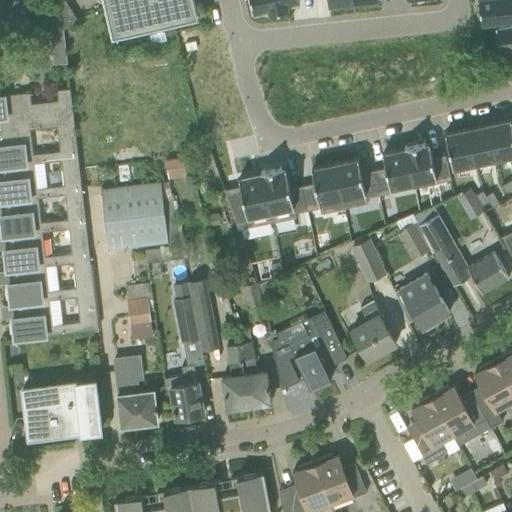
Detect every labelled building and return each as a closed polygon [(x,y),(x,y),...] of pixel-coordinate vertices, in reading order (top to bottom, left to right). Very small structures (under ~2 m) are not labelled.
[(64,0),(63,0),(58,1),(39,6),(46,38),(50,36),(63,29),(76,21),(64,0)] [(101,0),(111,41),(198,20),(193,0),(101,0)] [(249,0),(252,9),(253,9),(254,12),(268,8),(269,12),(288,7),(287,4),(299,0),(249,0)] [(511,0),(478,0),(479,4),(478,4),(479,15),(480,15),(481,22),(511,18),(511,0)] [(511,51),(511,24),(495,27),(499,53),(511,51)] [(63,29),(50,36),(51,47),(65,45),(63,29)] [(171,44),(155,47),(156,53),(158,64),(174,61),(171,44)] [(156,53),(140,55),(142,67),(158,64),(156,53)] [(31,92),(0,96),(0,124),(1,131),(29,128),(56,125),(74,123),(69,88),(54,90),(54,91),(56,91),(57,100),(31,103),(29,94),(31,94),(31,92)] [(492,123),(488,124),(495,159),(511,155),(511,128),(510,119),(498,122),(498,121),(497,121),(497,122),(493,123),(493,122),(492,122),(492,123)] [(29,128),(1,131),(2,146),(0,145),(0,166),(5,166),(33,162),(60,159),(77,157),(74,123),(56,125),(59,150),(32,154),(29,128)] [(469,128),(467,128),(474,163),(495,159),(488,124),(484,125),(484,124),(483,124),(483,125),(479,126),(479,125),(478,125),(478,126),(475,126),(474,126),(475,127),(470,128),(470,127),(469,127),(469,128)] [(457,130),(445,133),(452,168),(474,163),(467,128),(463,129),(462,129),(458,130),(457,130)] [(416,144),(405,146),(413,183),(412,183),(413,188),(437,183),(437,182),(450,179),(445,155),(432,157),(429,143),(424,144),(424,142),(422,143),(422,142),(421,142),(422,143),(417,144),(417,143),(416,144)] [(385,168),(373,170),(378,195),(392,192),(391,188),(412,183),(413,183),(405,146),(404,147),(404,148),(382,153),(385,168)] [(5,166),(6,180),(0,180),(0,201),(9,201),(9,200),(37,197),(64,193),(81,191),(77,157),(60,159),(63,185),(36,188),(33,162),(5,166)] [(170,176),(181,174),(177,157),(166,160),(170,176)] [(347,161),(334,163),(344,208),(367,203),(366,197),(378,195),(373,170),(361,173),(357,158),(354,159),(353,159),(348,160),(347,160),(347,161)] [(314,183),(302,185),(307,210),(319,207),(320,213),(344,208),(334,163),(311,168),(314,183)] [(280,167),(260,172),(261,173),(271,222),(295,216),(295,213),(307,210),(302,185),(289,188),(285,168),(281,169),(280,167)] [(240,186),(224,190),(238,229),(271,222),(261,173),(238,178),(240,186)] [(511,178),(511,179),(501,185),(505,192),(511,188),(511,178)] [(109,250),(169,242),(161,181),(102,189),(109,250)] [(482,190),(475,194),(485,210),(491,206),(485,195),(482,190)] [(9,200),(9,201),(10,214),(0,215),(0,218),(2,236),(13,235),(12,234),(41,231),(68,227),(85,226),(81,191),(64,193),(67,219),(40,222),(37,197),(9,200)] [(492,191),(485,195),(491,206),(498,202),(492,191)] [(421,209),(413,214),(418,224),(437,214),(432,206),(422,211),(421,209)] [(410,222),(399,228),(415,257),(432,247),(418,224),(413,214),(412,213),(407,216),(410,222)] [(437,214),(418,224),(432,247),(433,249),(453,285),(471,275),(481,293),(508,277),(493,251),(476,261),(472,264),(467,266),(437,214)] [(206,218),(209,229),(220,227),(217,215),(206,218)] [(12,234),(13,235),(14,248),(4,249),(6,270),(17,269),(16,268),(45,265),(72,262),(89,260),(85,226),(68,227),(71,253),(44,256),(41,231),(12,234)] [(511,230),(500,236),(511,256),(511,230)] [(370,236),(349,246),(365,280),(367,279),(385,271),(370,236)] [(167,246),(143,250),(145,263),(168,260),(167,246)] [(16,268),(17,269),(18,282),(8,283),(10,304),(20,303),(20,302),(49,299),(76,296),(93,294),(89,260),(72,262),(75,287),(48,290),(45,265),(16,268)] [(280,262),(270,264),(273,274),(282,272),(280,262)] [(434,320),(449,312),(426,272),(395,291),(409,321),(416,317),(422,327),(424,326),(426,330),(436,324),(434,320)] [(205,278),(188,281),(199,336),(201,348),(218,345),(205,278)] [(183,375),(164,378),(166,388),(170,387),(174,408),(172,408),(173,412),(175,412),(176,418),(203,413),(197,381),(193,364),(203,362),(201,348),(199,336),(188,281),(173,284),(176,298),(173,299),(181,341),(182,341),(187,365),(181,366),(183,375)] [(263,316),(255,282),(241,285),(250,319),(263,316)] [(20,302),(20,303),(22,316),(11,318),(14,338),(97,329),(93,294),(76,296),(79,321),(52,324),(49,299),(20,302)] [(395,343),(385,325),(380,317),(383,316),(373,298),(360,306),(368,319),(350,329),(368,359),(395,343)] [(277,337),(271,340),(276,366),(281,389),(299,380),(284,350),(290,347),(294,355),(309,388),(330,378),(323,362),(328,359),(330,365),(346,357),(347,357),(324,309),(307,317),(306,316),(275,332),(277,337)] [(149,311),(128,314),(129,323),(151,320),(149,311)] [(269,402),(266,382),(265,370),(256,372),(251,341),(238,343),(248,405),(269,402)] [(248,405),(238,343),(227,344),(231,375),(221,377),(226,409),(248,405)] [(510,349),(494,358),(511,391),(511,352),(511,353),(510,349)] [(153,390),(142,391),(136,392),(134,380),(140,379),(138,357),(112,360),(116,394),(120,426),(157,422),(153,390)] [(484,389),(473,396),(486,418),(485,418),(490,428),(502,421),(495,409),(511,399),(511,391),(494,358),(477,367),(479,371),(473,374),(474,375),(475,375),(484,389)] [(101,429),(98,409),(94,379),(22,388),(28,438),(101,429)] [(447,385),(431,394),(452,433),(464,427),(471,438),(490,428),(485,418),(486,418),(473,396),(463,402),(454,387),(455,386),(455,385),(449,388),(447,385)] [(452,433),(431,394),(414,403),(416,406),(410,409),(411,410),(412,410),(420,425),(409,431),(426,463),(446,452),(440,440),(452,433)] [(331,453),(314,460),(330,502),(351,494),(352,497),(366,492),(356,467),(344,472),(338,456),(339,456),(339,454),(333,457),(331,453)] [(330,502),(314,460),(296,466),(298,470),(291,472),(292,473),(293,473),(299,489),(279,496),(282,511),(318,511),(319,510),(318,506),(330,502)] [(492,479),(505,472),(500,465),(488,472),(492,479)] [(270,511),(263,472),(229,479),(232,492),(223,493),(221,480),(156,493),(158,506),(150,507),(147,494),(114,500),(115,511),(270,511)] [(467,483),(471,491),(484,484),(480,476),(467,483)] [(471,491),(467,483),(454,490),(458,498),(471,491)]
